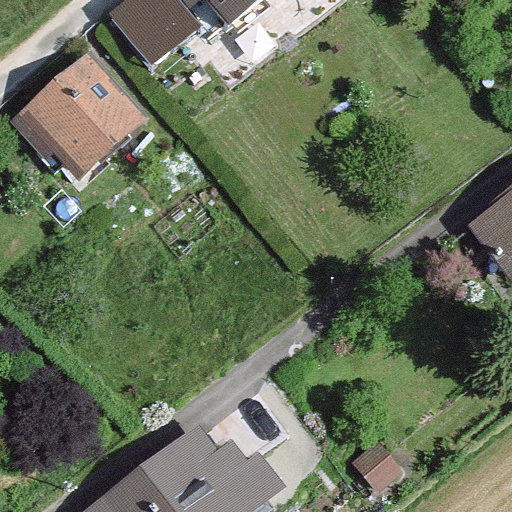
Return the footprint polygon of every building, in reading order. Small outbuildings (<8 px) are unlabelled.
[(0,0),(0,12),(17,0),(0,0)] [(171,0),(183,15),(191,9),(203,0),(233,40),(286,0),(171,0)] [(103,63),(31,121),(88,191),(160,134),(103,63)] [(511,207),(483,230),(511,265),(511,207)] [(215,422),(102,511),(281,511),(285,509),(215,422)]
